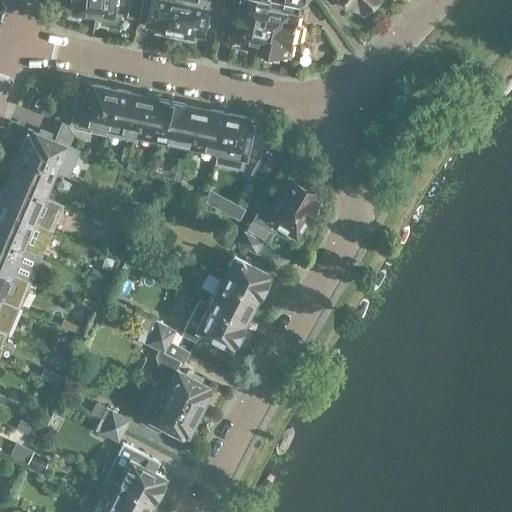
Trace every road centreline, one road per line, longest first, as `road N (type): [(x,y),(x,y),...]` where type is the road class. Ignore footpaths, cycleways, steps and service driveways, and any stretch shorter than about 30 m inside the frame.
road 1 (residential): [(197,511),(353,224),(348,156),(327,98)]
road 2 (residential): [(327,98),(284,97),(11,35)]
road 3 (residential): [(327,98),(437,0)]
